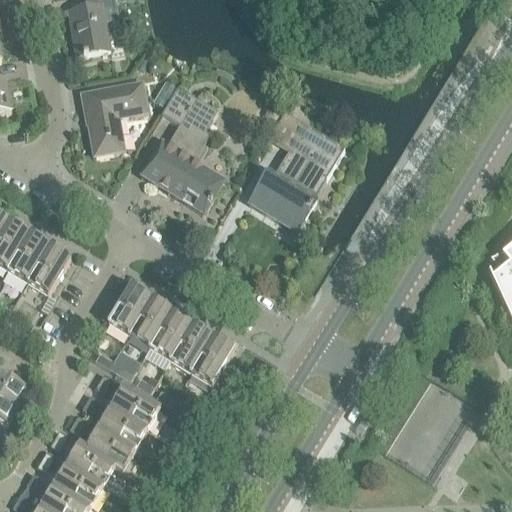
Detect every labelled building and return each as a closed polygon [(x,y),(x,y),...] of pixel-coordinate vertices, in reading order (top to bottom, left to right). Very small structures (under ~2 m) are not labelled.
[(104,29),(117,27),(112,0),(83,0),(86,16),(70,19),(75,43),(71,44),(75,64),(109,58),(104,29)] [(134,0),(114,0),(116,8),(136,4),(134,0)] [(166,87),(153,107),(164,114),(176,94),(166,87)] [(117,125),(146,119),(141,90),(86,100),(92,133),(88,134),(94,164),(123,158),(117,125)] [(0,92),(0,120),(10,119),(5,92),(0,92)] [(203,222),(224,188),(197,171),(207,155),(198,150),(217,119),(177,94),(160,122),(178,133),(166,152),(160,148),(139,183),(203,222)] [(314,205),(344,156),(284,119),(267,147),(289,160),(272,188),(264,183),(248,210),(278,229),(280,226),(297,237),(316,206),(314,205)] [(0,242),(8,228),(0,223),(0,242)] [(0,242),(0,274),(7,278),(30,241),(8,228),(0,242)] [(7,278),(27,290),(49,253),(30,241),(7,278)] [(70,266),(49,253),(27,290),(48,303),(70,266)] [(511,254),(501,264),(508,272),(491,286),(489,280),(487,281),(511,334),(511,254)] [(107,329),(128,343),(150,307),(128,293),(107,329)] [(128,343),(149,355),(171,319),(150,307),(128,343)] [(0,320),(6,324),(11,316),(0,309),(0,320)] [(149,355),(169,367),(191,332),(171,319),(149,355)] [(28,337),(32,330),(19,322),(15,329),(28,337)] [(169,367),(190,380),(212,344),(191,332),(169,367)] [(233,358),(212,344),(190,380),(211,393),(233,358)] [(107,376),(111,369),(98,361),(94,368),(107,376)] [(129,389),(133,382),(119,374),(115,380),(129,389)] [(0,405),(11,388),(0,381),(0,405)] [(101,399),(109,387),(102,383),(95,395),(101,399)] [(149,401),(153,394),(140,386),(135,393),(149,401)] [(29,399),(11,388),(0,405),(0,429),(8,434),(29,399)] [(123,396),(110,417),(145,439),(158,418),(123,396)] [(169,414),(174,407),(160,398),(156,405),(169,414)] [(89,421),(97,408),(90,404),(82,417),(89,421)] [(191,427),(195,420),(181,411),(177,418),(191,427)] [(110,417),(97,437),(133,459),(145,439),(110,417)] [(76,441),(84,428),(77,424),(69,437),(76,441)] [(97,437),(86,456),(84,458),(113,476),(120,480),(133,459),(97,437)] [(57,457),(65,444),(57,439),(49,452),(57,457)] [(78,452),(65,473),(101,495),(113,476),(84,458),(86,456),(78,452)] [(44,479),(52,466),(44,461),(36,474),(44,479)] [(65,473),(53,493),(83,511),(91,511),(101,495),(65,473)] [(31,499),(39,486),(31,481),(23,495),(31,499)] [(83,511),(53,493),(41,511),(83,511)] [(23,511),(27,506),(19,502),(13,511),(23,511)]
